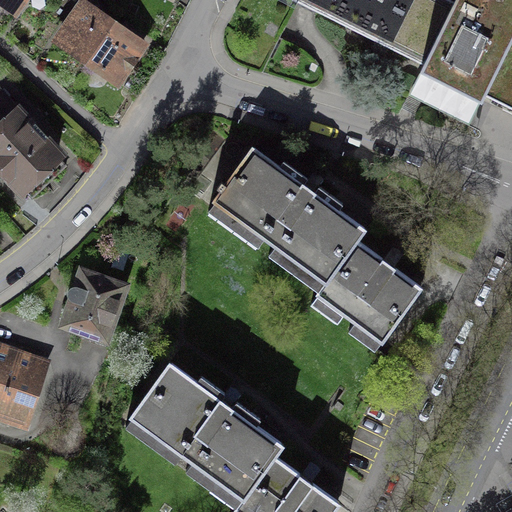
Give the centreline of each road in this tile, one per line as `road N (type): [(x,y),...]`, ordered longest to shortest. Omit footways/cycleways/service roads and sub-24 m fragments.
road 1 (residential): [(170,76),(511,185)]
road 2 (residential): [(0,276),(57,229),(123,150)]
road 3 (residential): [(123,150),(0,43)]
